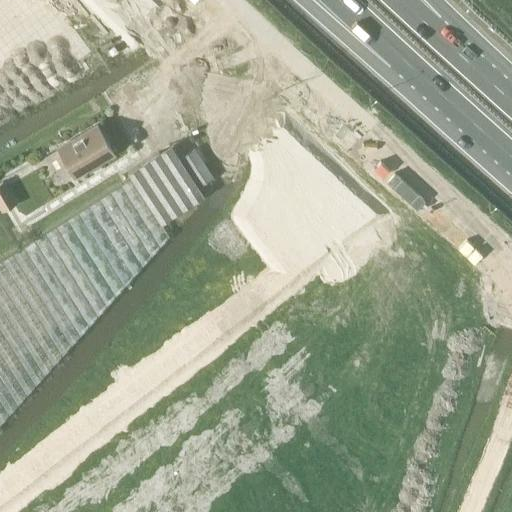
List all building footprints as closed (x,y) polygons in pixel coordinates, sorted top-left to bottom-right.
[(59,148),(74,174),(113,151),(98,125),(59,148)] [(204,194),(198,185),(180,158),(171,144),(128,172),(131,177),(161,223),(204,194)] [(195,148),(180,158),(198,185),(213,176),(195,148)] [(0,260),(0,423),(169,235),(161,223),(131,177),(0,260)] [(16,202),(3,181),(0,182),(0,209),(1,211),(16,202)]
